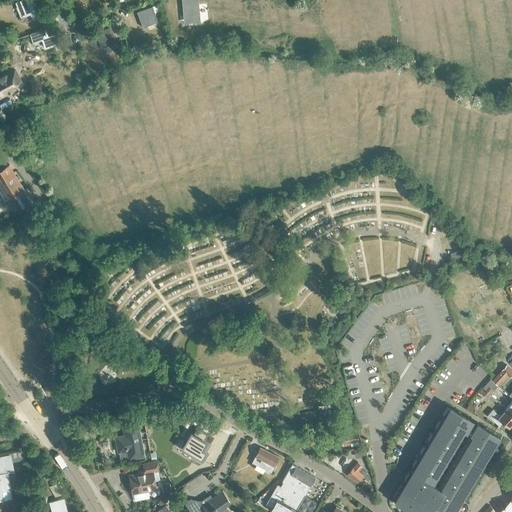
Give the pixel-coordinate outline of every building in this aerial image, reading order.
[(21,0),(15,3),(21,18),(36,12),(31,0),(21,0)] [(181,0),(183,17),(199,15),(197,0),(181,0)] [(136,12),(142,27),(157,22),(154,13),(160,11),(157,4),(136,12)] [(6,30),(10,41),(17,39),(13,27),(6,30)] [(95,33),(101,49),(116,42),(110,27),(95,33)] [(30,34),(33,42),(47,37),(45,29),(30,34)] [(0,90),(1,90),(2,91),(9,88),(9,87),(20,81),(13,70),(0,76),(0,90)] [(23,209),(32,204),(9,167),(0,172),(0,192),(5,201),(10,198),(15,206),(13,207),(16,211),(18,210),(18,211),(23,209)] [(461,251),(449,254),(451,260),(462,257),(461,251)] [(492,381),(496,385),(500,381),(508,374),(503,369),(495,377),(492,381)] [(480,394),(485,398),(492,390),(487,386),(480,394)] [(471,412),(475,407),(469,403),(466,409),(471,412)] [(471,432),(466,429),(471,421),(447,406),(442,414),(445,416),(442,421),(439,419),(434,427),(437,429),(434,434),(431,432),(426,440),(430,442),(426,447),(424,445),(419,453),(422,455),(419,460),(416,458),(411,466),(414,468),(411,473),(408,471),(403,479),(392,498),(396,500),(394,503),(402,508),(405,504),(417,511),(463,511),(467,506),(459,501),(461,496),(465,498),(470,490),(467,488),(469,483),(472,485),(477,477),(474,475),(477,470),(480,472),(485,464),(482,462),(485,457),(488,459),(493,451),(489,449),(492,444),(495,446),(500,438),(476,424),(471,432)] [(508,428),(511,423),(511,414),(505,408),(499,415),(492,409),(487,415),(499,426),(502,422),(508,428)] [(128,459),(143,456),(137,423),(125,425),(126,434),(115,437),(117,452),(126,451),(128,459)] [(185,441),(181,447),(201,459),(206,452),(201,449),(205,441),(203,439),(206,434),(197,429),(193,434),(188,431),(183,439),(185,441)] [(353,435),(348,436),(347,433),(338,435),(339,443),(341,443),(342,446),(348,445),(350,444),(350,446),(359,445),(358,440),(356,440),(355,435),(353,436),(353,435)] [(251,462),(270,472),(278,457),(258,447),(251,462)] [(0,500),(3,500),(11,498),(9,490),(10,490),(7,474),(13,473),(11,462),(24,460),(26,449),(8,453),(9,460),(0,461),(0,500)] [(129,475),(132,493),(156,488),(152,471),(157,470),(156,461),(143,464),(144,472),(129,475)] [(366,472),(367,470),(357,462),(356,464),(355,463),(346,474),(356,482),(362,475),(368,480),(371,476),(366,472)] [(283,489),(302,499),(314,477),(291,464),(282,481),(284,482),(281,487),(283,488),(283,489)] [(299,511),(296,510),(302,499),(283,489),(269,510),(271,511),(299,511)] [(230,511),(225,505),(230,502),(222,491),(212,498),(210,495),(204,499),(204,498),(200,501),(189,499),(184,503),(189,510),(185,511),(230,511)] [(66,511),(63,499),(48,502),(50,511),(66,511)] [(511,511),(511,503),(509,500),(497,511),(511,511)]
